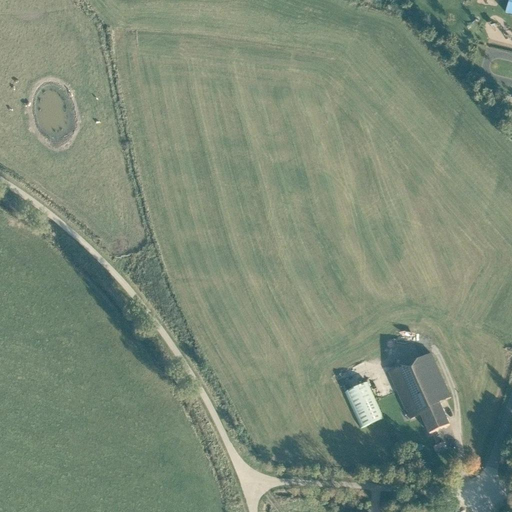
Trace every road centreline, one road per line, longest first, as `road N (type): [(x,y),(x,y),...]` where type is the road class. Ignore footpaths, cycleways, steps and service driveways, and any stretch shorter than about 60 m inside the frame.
road 1 (unclassified): [(0,181),(114,273),(169,341),(245,484)]
road 2 (residential): [(245,484),(444,491),(484,501)]
